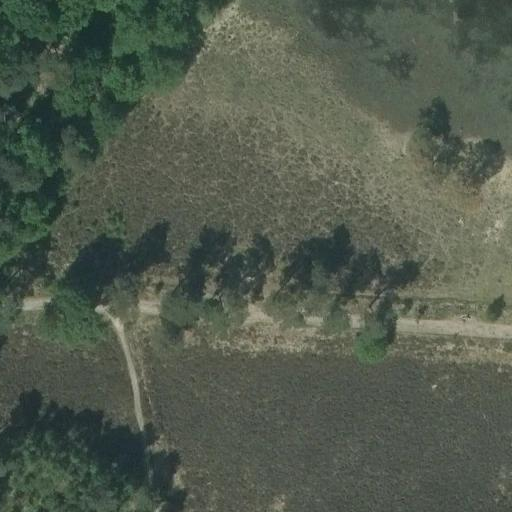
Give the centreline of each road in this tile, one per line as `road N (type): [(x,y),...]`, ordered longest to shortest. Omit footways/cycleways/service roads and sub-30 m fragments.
road 1 (track): [(511,332),(115,307)]
road 2 (track): [(148,511),(115,307)]
